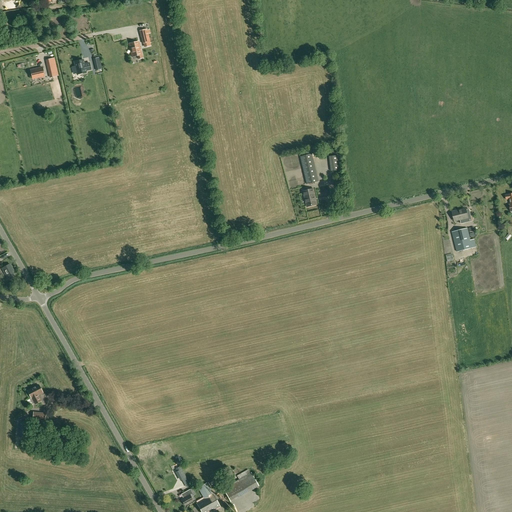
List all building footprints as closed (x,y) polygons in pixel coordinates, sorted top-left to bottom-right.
[(143,44),(150,42),(148,34),(147,30),(147,29),(140,31),(143,44)] [(138,42),(135,42),(132,43),(129,44),(130,49),(131,49),(132,52),(131,53),(132,57),(138,56),(138,59),(143,58),(141,50),(140,50),(140,48),(138,42)] [(52,72),(53,77),(58,76),(54,58),(46,60),(49,73),(52,72)] [(75,66),(77,74),(77,75),(86,73),(86,71),(91,70),(89,63),(84,64),(83,60),(74,62),(75,66)] [(32,79),(44,76),(42,67),(30,70),(32,79)] [(312,154),(300,157),(307,184),(319,182),(312,154)] [(331,171),(340,170),(338,155),(329,156),(331,171)] [(303,191),(307,207),(317,204),(313,189),(303,191)] [(458,211),(458,210),(452,212),(454,221),(460,220),(461,222),(467,221),(466,218),(468,218),(466,209),(458,211)] [(474,239),(471,240),(468,228),(452,232),(456,252),(476,247),(474,239)] [(14,275),(12,272),(10,268),(12,268),(10,264),(2,269),(8,278),(14,275)] [(27,391),(31,398),(32,398),(35,404),(41,401),(38,395),(42,393),(38,385),(27,391)] [(29,423),(20,422),(19,438),(28,438),(29,423)] [(187,480),(181,469),(177,471),(182,480),(183,482),(187,480)] [(224,490),(230,501),(258,484),(251,473),(224,490)] [(208,511),(219,506),(206,483),(198,488),(205,499),(201,501),(197,504),(201,511),(208,511)] [(194,496),(196,495),(192,488),(181,495),(184,498),(181,500),(185,506),(193,501),(189,495),(192,493),(194,496)]
